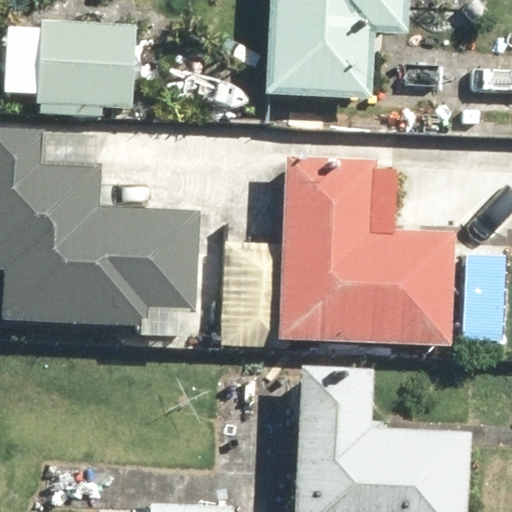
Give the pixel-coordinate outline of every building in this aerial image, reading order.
[(413,0),(270,0),(267,91),(375,95),(377,26),(413,28),(413,0)] [(140,23),(43,19),(43,28),(10,27),(7,90),(39,91),(38,115),(102,117),(102,106),(136,107),(140,23)] [(44,131),(0,128),(0,271),(6,272),(3,316),(141,324),(140,336),(183,338),(185,311),(196,312),(202,212),(99,206),(101,166),(42,163),(44,131)] [(375,158),(287,154),(279,336),(450,343),(452,293),(475,294),(477,242),(453,241),(454,229),(395,226),(395,232),(372,231),(375,158)] [(379,365),(303,362),(296,511),(471,511),(475,430),(376,425),(379,365)] [(235,511),(236,505),(134,499),(132,511),(235,511)]
